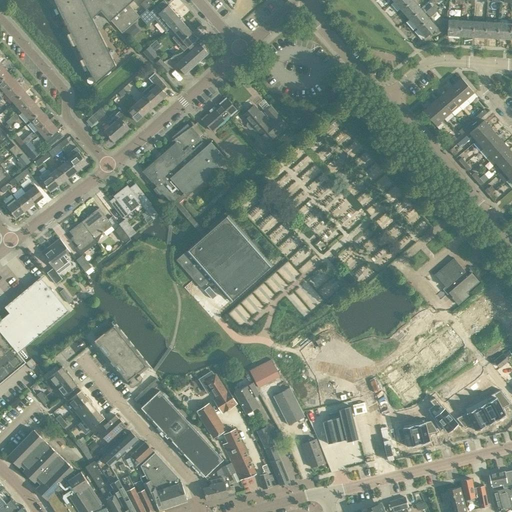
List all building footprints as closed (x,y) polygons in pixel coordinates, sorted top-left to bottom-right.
[(47,0),(55,16),(58,14),(64,27),(62,29),(90,86),(95,82),(96,83),(96,82),(116,65),(92,17),(101,10),(110,21),(111,20),(122,33),(140,17),(139,15),(129,4),(133,0),(47,0)] [(144,0),(141,4),(146,10),(154,3),(151,0),(144,0)] [(164,0),(163,0),(150,12),(154,17),(166,31),(171,27),(180,18),(168,5),(164,0)] [(393,0),(401,9),(411,0),(393,0)] [(412,0),(411,0),(401,9),(409,18),(420,9),(412,0)] [(420,9),(409,18),(417,28),(428,18),(420,9)] [(149,12),(142,18),(147,23),(154,17),(150,12),(149,12)] [(180,18),(171,27),(179,36),(174,40),(184,51),(188,47),(195,41),(194,41),(198,38),(193,32),(180,18)] [(436,27),(428,18),(417,28),(425,37),(434,30),(436,33),(442,28),(439,25),(436,27)] [(448,19),(447,35),(460,36),(461,20),(448,19)] [(461,20),(460,36),(472,37),(473,21),(461,20)] [(473,21),(472,37),(485,37),(486,21),(473,21)] [(486,21),(485,37),(497,38),(498,22),(486,21)] [(498,22),(497,38),(509,39),(510,23),(498,22)] [(191,51),(176,64),(184,73),(208,53),(200,43),(198,45),(195,41),(188,47),(191,51)] [(149,46),(142,52),(144,53),(151,61),(157,56),(149,46)] [(170,69),(163,62),(159,65),(165,73),(170,69)] [(1,63),(0,64),(0,80),(9,73),(1,63)] [(0,80),(0,101),(3,99),(1,96),(5,93),(17,82),(9,73),(0,80)] [(144,95),(153,105),(162,98),(166,95),(162,90),(166,86),(155,73),(149,78),(153,82),(142,92),(144,95)] [(454,84),(466,99),(474,92),(461,78),(454,84)] [(17,82),(5,93),(13,102),(25,92),(17,82)] [(123,88),(126,93),(131,88),(128,84),(123,88)] [(446,91),(459,105),(466,99),(454,84),(446,91)] [(122,97),(126,93),(123,88),(118,93),(122,97)] [(439,97),(451,112),(459,105),(446,91),(439,97)] [(25,92),(13,102),(21,111),(33,101),(25,92)] [(136,103),(144,113),(153,105),(144,95),(136,103)] [(431,104),(443,118),(451,112),(439,97),(431,104)] [(207,115),(202,119),(213,131),(218,127),(217,126),(230,115),(230,116),(237,110),(226,98),(220,103),(220,104),(215,109),(214,107),(210,111),(211,112),(208,115),(207,115)] [(33,101),(21,111),(29,121),(41,110),(33,101)] [(136,121),(144,113),(136,103),(127,110),(136,121)] [(423,111),(436,125),(443,118),(431,104),(423,111)] [(252,129),(253,128),(254,127),(259,133),(258,133),(267,143),(287,125),(271,107),(265,112),(268,115),(266,117),(265,117),(264,118),(253,105),(242,115),(248,122),(247,123),(246,125),(249,129),(252,129)] [(100,108),(88,119),(88,120),(93,125),(105,114),(101,109),(100,108)] [(484,109),(479,114),(482,117),(487,112),(484,109)] [(41,110),(29,121),(38,130),(49,119),(41,110)] [(16,113),(11,117),(14,122),(19,117),(16,113)] [(113,141),(128,128),(115,114),(106,122),(109,126),(104,131),(113,141)] [(9,126),(14,122),(11,117),(6,122),(9,126)] [(38,130),(33,134),(35,136),(41,134),(46,140),(51,145),(52,146),(58,140),(52,134),(58,129),(49,119),(38,130)] [(484,120),(470,133),(476,140),(491,128),(484,120)] [(469,122),(464,127),(467,130),(472,125),(469,122)] [(169,151),(144,172),(159,189),(157,190),(155,192),(162,199),(165,196),(170,201),(172,203),(173,202),(173,203),(185,216),(186,215),(191,220),(196,229),(203,237),(178,260),(202,288),(210,281),(212,283),(215,280),(232,299),(270,266),(268,262),(272,258),(254,238),(252,240),(227,212),(209,227),(211,230),(207,234),(199,225),(193,218),(188,213),(179,202),(183,199),(186,196),(214,171),(227,160),(211,142),(206,146),(202,141),(203,140),(191,126),(190,127),(187,124),(172,138),(177,143),(169,151)] [(491,128),(476,140),(483,148),(497,135),(491,128)] [(12,136),(16,141),(20,137),(16,132),(12,136)] [(32,132),(27,136),(30,140),(35,136),(33,134),(32,132)] [(497,135),(483,148),(490,155),(504,143),(497,135)] [(27,136),(22,140),(24,143),(26,144),(29,141),(30,140),(27,136)] [(66,138),(57,145),(60,149),(69,142),(66,138)] [(21,145),(20,146),(28,155),(32,159),(34,159),(36,157),(40,154),(36,149),(29,141),(26,144),(24,143),(21,145)] [(504,143),(490,155),(496,163),(510,150),(504,143)] [(9,149),(13,154),(19,149),(15,144),(9,149)] [(57,145),(48,152),(51,156),(60,149),(57,145)] [(74,155),(69,160),(77,170),(86,163),(78,153),(79,152),(75,147),(71,151),(74,155)] [(17,159),(19,157),(25,164),(29,161),(23,153),(19,149),(13,154),(17,159)] [(511,152),(510,150),(496,163),(503,171),(511,162),(511,152)] [(48,152),(39,158),(42,163),(51,156),(48,152)] [(458,160),(463,166),(466,163),(461,157),(458,160)] [(37,167),(42,163),(39,158),(34,162),(37,167)] [(60,166),(68,177),(77,170),(69,160),(60,166)] [(511,162),(503,171),(509,178),(511,175),(511,162)] [(0,184),(10,177),(0,163),(0,184)] [(51,173),(59,184),(68,177),(60,166),(51,173)] [(26,168),(14,178),(17,182),(23,178),(30,173),(26,168)] [(38,177),(41,180),(49,191),(59,184),(51,173),(50,173),(48,169),(38,177)] [(31,181),(22,188),(25,192),(25,193),(33,204),(43,196),(35,185),(31,181)] [(5,184),(0,188),(3,193),(9,189),(5,184)] [(114,197),(110,201),(117,211),(112,215),(119,224),(125,220),(132,215),(129,212),(140,204),(144,209),(145,209),(148,213),(153,219),(157,215),(158,215),(150,205),(151,204),(135,184),(129,188),(127,186),(113,196),(114,197)] [(484,190),(489,196),(492,193),(488,187),(484,190)] [(23,190),(14,197),(16,199),(25,210),(33,204),(25,193),(23,190)] [(14,197),(2,206),(10,216),(12,214),(15,218),(25,210),(23,208),(16,200),(16,199),(14,197)] [(94,213),(81,223),(93,238),(101,232),(102,233),(112,225),(99,208),(93,212),(94,213)] [(125,220),(119,224),(120,226),(129,237),(135,233),(125,220)] [(96,242),(93,238),(81,223),(81,222),(69,231),(75,239),(73,240),(77,246),(75,248),(80,255),(96,242)] [(120,226),(114,230),(123,242),(128,238),(129,237),(120,226)] [(53,268),(46,273),(55,284),(62,279),(55,271),(67,262),(62,255),(68,251),(59,238),(41,252),(53,268)] [(82,256),(76,260),(85,271),(88,275),(94,271),(82,255),(82,256)] [(435,274),(446,287),(446,288),(444,289),(449,294),(449,293),(459,304),(469,295),(465,292),(478,281),(471,272),(468,275),(464,271),(465,271),(454,258),(453,258),(454,259),(436,275),(435,274)] [(494,269),(497,273),(503,268),(500,264),(494,269)] [(347,272),(342,277),(349,285),(351,283),(352,283),(354,280),(354,279),(352,278),(347,272)] [(0,383),(26,362),(18,353),(23,348),(28,344),(29,344),(68,311),(40,277),(4,307),(9,313),(3,318),(0,320),(0,383)] [(479,303),(456,321),(469,336),(493,317),(496,315),(511,335),(511,341),(511,343),(511,342),(511,303),(497,284),(483,295),(480,297),(477,300),(479,303)] [(209,286),(204,290),(212,299),(217,295),(209,286)] [(64,289),(59,292),(64,297),(68,294),(64,289)] [(106,354),(115,366),(116,366),(118,365),(123,372),(122,373),(127,380),(128,379),(130,381),(129,382),(129,383),(128,383),(128,384),(129,385),(129,386),(130,386),(131,387),(132,387),(132,386),(133,386),(135,384),(137,385),(140,380),(139,379),(145,375),(141,369),(145,365),(113,326),(110,328),(107,323),(93,335),(96,339),(95,340),(100,347),(102,345),(108,352),(106,354)] [(396,365),(383,376),(408,407),(424,395),(413,381),(462,341),(450,326),(405,362),(403,360),(402,360),(396,365)] [(323,333),(305,337),(310,360),(312,359),(313,365),(312,366),(313,371),(349,362),(348,357),(347,357),(345,351),(346,351),(343,339),(342,339),(340,333),(341,333),(340,328),(322,332),(323,333)] [(508,360),(503,353),(494,361),(499,368),(508,360)] [(273,359),(250,370),(258,388),(281,377),(273,359)] [(44,375),(42,376),(46,380),(48,378),(53,383),(50,385),(54,389),(56,387),(69,376),(67,373),(68,373),(67,372),(66,372),(64,369),(62,366),(58,369),(56,366),(52,369),(44,375)] [(211,370),(198,379),(204,387),(208,384),(212,390),(217,398),(214,400),(222,412),(236,403),(228,391),(226,392),(215,375),(214,375),(211,370)] [(69,376),(56,387),(64,397),(78,386),(73,380),(73,379),(72,379),(69,376)] [(137,403),(160,382),(156,378),(133,399),(137,403)] [(259,394),(253,382),(235,392),(246,413),(259,406),(254,397),(259,394)] [(304,416),(288,385),(280,389),(281,392),(273,396),(288,425),(304,416)] [(496,392),(484,398),(495,420),(505,415),(502,409),(507,406),(510,404),(511,404),(500,389),(499,390),(496,392)] [(81,390),(67,401),(75,410),(88,400),(86,397),(87,396),(86,395),(85,395),(81,390)] [(159,390),(140,408),(165,434),(164,435),(167,438),(168,437),(205,476),(223,459),(159,390)] [(36,395),(40,400),(44,397),(40,392),(36,395)] [(40,400),(44,405),(48,402),(44,397),(40,400)] [(432,404),(427,409),(431,416),(440,430),(442,429),(444,427),(448,431),(457,423),(435,397),(429,400),(432,404)] [(484,398),(474,403),(485,425),(495,420),(484,398)] [(88,400),(75,410),(82,420),(96,408),(92,403),(92,402),(90,403),(88,400)] [(223,444),(231,462),(236,472),(239,480),(256,473),(235,429),(227,432),(209,403),(196,411),(213,437),(218,434),(222,431),(224,433),(228,442),(223,444)] [(462,414),(456,418),(464,428),(472,424),(475,430),(485,425),(474,403),(464,408),(466,412),(462,414)] [(340,416),(322,421),(327,444),(346,439),(346,442),(358,439),(350,406),(338,409),(340,416)] [(96,408),(82,420),(90,429),(104,418),(103,418),(101,415),(102,414),(101,413),(100,414),(96,408)] [(55,418),(59,423),(63,420),(59,415),(55,418)] [(115,415),(98,431),(108,442),(99,451),(103,455),(105,454),(118,442),(114,437),(126,426),(115,415)] [(424,419),(413,422),(418,444),(429,441),(428,434),(431,434),(439,432),(431,420),(425,422),(424,419)] [(67,425),(63,420),(59,423),(63,428),(67,425)] [(402,427),(396,429),(399,441),(406,440),(407,447),(418,444),(413,422),(401,425),(402,427)] [(289,481),(274,445),(266,426),(257,431),(265,449),(279,484),(289,482),(289,481)] [(33,430),(8,456),(19,467),(21,464),(25,468),(23,471),(34,482),(37,479),(41,484),(36,489),(47,500),(48,499),(55,511),(108,511),(106,507),(104,507),(104,503),(102,503),(102,502),(81,471),(75,475),(73,473),(75,471),(33,430)] [(103,455),(96,462),(103,473),(138,440),(130,431),(118,442),(105,454),(103,455)] [(79,447),(83,444),(79,438),(75,442),(79,447)] [(311,467),(324,462),(316,439),(302,444),(311,467)] [(153,451),(145,442),(130,455),(136,466),(153,451)] [(92,443),(88,446),(94,452),(98,449),(92,443)] [(155,452),(140,465),(148,480),(148,481),(150,480),(155,491),(156,490),(158,495),(162,507),(162,508),(163,508),(167,506),(187,500),(181,482),(178,483),(176,479),(178,478),(155,452)] [(90,463),(85,466),(97,485),(113,511),(126,511),(116,492),(112,487),(94,460),(90,463)] [(226,477),(236,472),(231,462),(221,467),(216,471),(217,476),(224,474),(226,477)] [(263,489),(272,486),(270,480),(273,479),(271,474),(268,475),(268,473),(270,472),(267,464),(262,466),(262,467),(265,474),(260,475),(259,477),(263,489)] [(511,469),(489,475),(492,487),(502,485),(502,483),(506,482),(508,488),(510,487),(511,487),(511,469)] [(106,478),(110,483),(111,484),(112,487),(116,492),(126,511),(136,511),(128,496),(123,486),(114,471),(106,478)] [(128,475),(121,478),(125,485),(123,486),(128,496),(136,511),(146,511),(138,493),(133,484),(132,482),(128,475)] [(229,480),(226,481),(225,476),(209,480),(210,486),(204,488),(207,500),(227,495),(235,493),(234,485),(230,486),(229,480)] [(471,478),(461,481),(466,498),(466,499),(475,497),(478,497),(478,498),(479,501),(480,504),(480,508),(483,507),(488,506),(487,501),(484,485),(473,488),(471,478)] [(141,479),(133,484),(138,493),(146,511),(149,511),(155,510),(148,492),(143,483),(144,483),(144,482),(143,483),(141,479)] [(144,483),(143,483),(148,492),(155,510),(156,511),(163,509),(163,508),(162,508),(162,507),(155,491),(150,480),(148,481),(148,480),(144,482),(144,483)] [(0,511),(26,511),(23,506),(22,505),(20,506),(18,503),(13,508),(11,506),(7,502),(12,497),(11,496),(12,495),(11,494),(0,482),(0,511)] [(451,511),(466,511),(460,487),(449,490),(449,492),(441,495),(444,503),(449,502),(451,511)] [(508,488),(493,491),(498,510),(511,506),(511,493),(510,487),(508,488)] [(405,497),(390,502),(392,511),(408,511),(407,507),(408,507),(405,497)] [(383,511),(379,503),(366,508),(361,510),(361,511),(383,511)]
